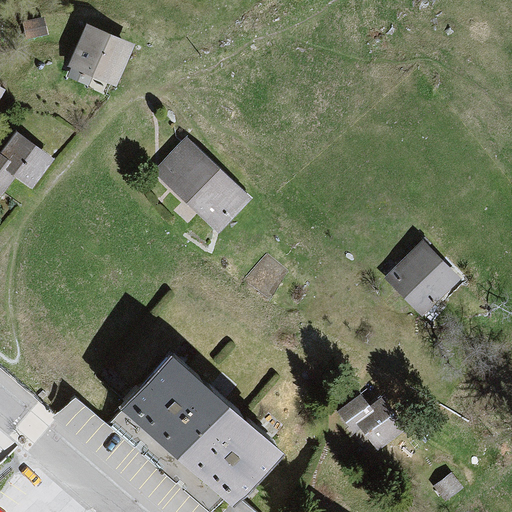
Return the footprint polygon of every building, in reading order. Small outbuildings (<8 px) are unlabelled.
[(125,47),(79,25),(61,70),(108,93),(125,47)] [(0,198),(12,181),(22,189),(44,159),(7,132),(0,142),(0,198)] [(251,209),(178,136),(143,168),(211,254),(251,209)] [(460,278),(415,239),(379,278),(425,318),(460,278)] [(203,391),(147,348),(105,402),(161,445),(203,391)] [(271,446),(203,391),(161,445),(231,496),(271,446)] [(367,405),(354,391),(330,412),(355,440),(362,434),(377,450),(401,429),(375,398),(367,405)] [(459,490),(447,475),(430,490),(442,504),(459,490)]
